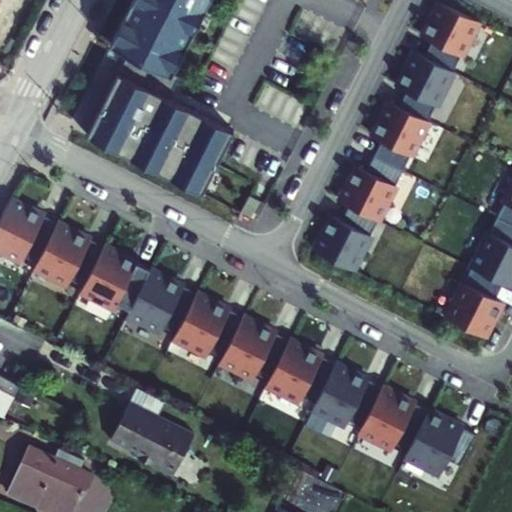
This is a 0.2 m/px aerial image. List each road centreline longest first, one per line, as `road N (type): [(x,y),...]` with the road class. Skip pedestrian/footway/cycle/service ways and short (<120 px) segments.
road 1 (residential): [(273,262),(405,0)]
road 2 (residential): [(13,128),(273,262)]
road 3 (residential): [(273,262),(471,364),(494,366),(511,355)]
road 4 (tertiary): [(13,128),(79,0)]
